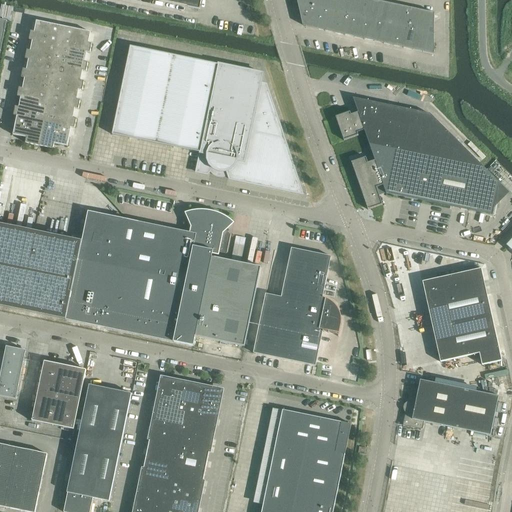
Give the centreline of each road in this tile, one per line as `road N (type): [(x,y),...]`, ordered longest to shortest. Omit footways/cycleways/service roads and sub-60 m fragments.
road 1 (unclassified): [(0,320),(389,398)]
road 2 (unclassified): [(354,223),(0,149)]
road 3 (unclassified): [(354,223),(278,0)]
road 4 (unclassified): [(511,333),(498,264),(487,249),(354,223)]
road 5 (unclassified): [(389,398),(384,316),(354,223)]
